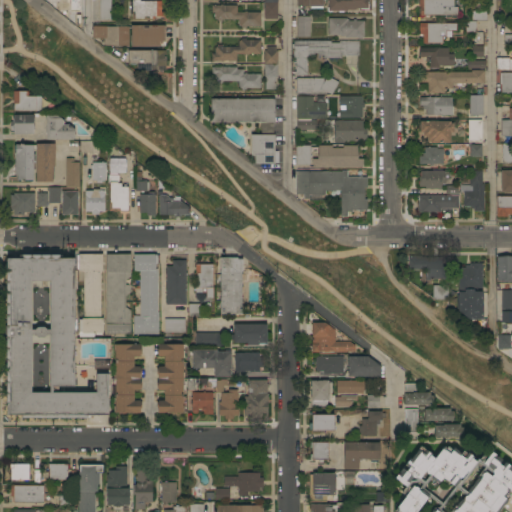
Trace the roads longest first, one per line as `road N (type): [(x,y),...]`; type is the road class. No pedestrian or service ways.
road 1 (residential): [(0,440),(287,440)]
road 2 (residential): [(389,236),(389,0)]
road 3 (residential): [(0,236),(226,237)]
road 4 (residential): [(287,511),(289,287)]
road 5 (residential): [(389,236),(511,235)]
